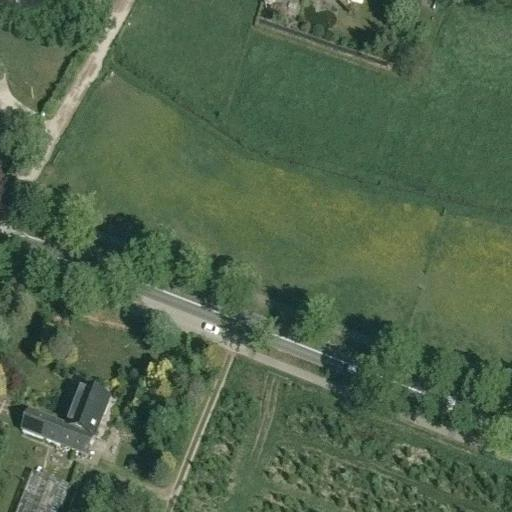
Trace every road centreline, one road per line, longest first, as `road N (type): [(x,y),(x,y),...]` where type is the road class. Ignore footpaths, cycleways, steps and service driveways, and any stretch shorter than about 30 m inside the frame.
road 1 (tertiary): [(511,429),(109,272),(0,248)]
road 2 (track): [(0,240),(126,0)]
